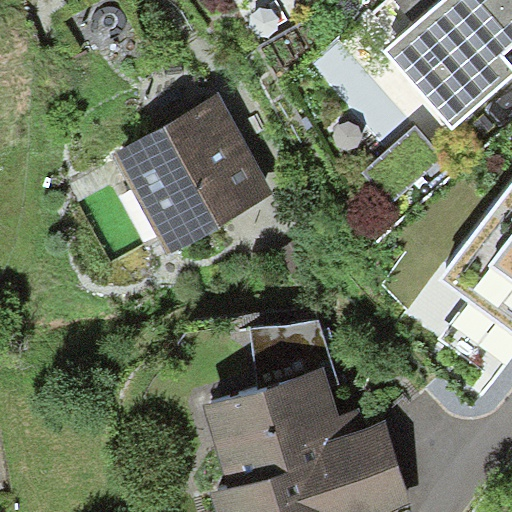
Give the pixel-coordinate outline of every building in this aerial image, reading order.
[(128,0),(73,0),(62,6),(83,49),(139,22),(128,0)] [(511,0),(422,0),(385,31),(447,103),(511,50),(511,0)] [(220,84),(113,140),(167,239),(274,183),(220,84)] [(511,95),(474,131),(487,145),(511,121),(511,95)] [(415,120),(365,164),(391,194),(441,150),(415,120)] [(511,165),(434,267),(469,299),(445,335),(494,376),(511,354),(511,165)] [(252,312),(259,373),(203,389),(225,463),(210,468),(222,511),(363,511),(412,497),(386,408),(369,414),(364,396),(340,403),(333,378),(339,376),(317,305),(252,312)]
